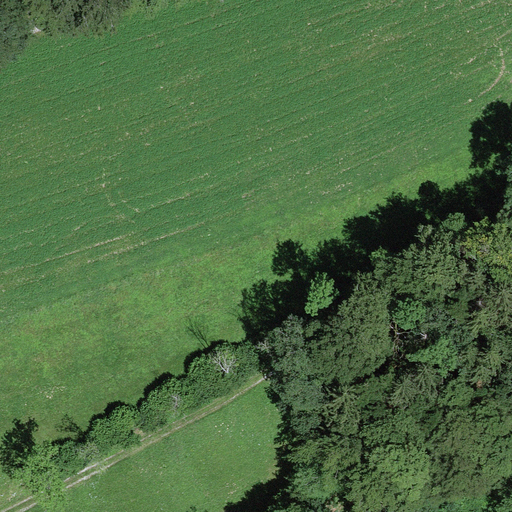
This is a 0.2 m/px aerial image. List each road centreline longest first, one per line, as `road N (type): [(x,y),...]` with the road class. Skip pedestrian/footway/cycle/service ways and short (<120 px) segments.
road 1 (track): [(511,220),(15,511)]
road 2 (track): [(117,0),(0,40)]
